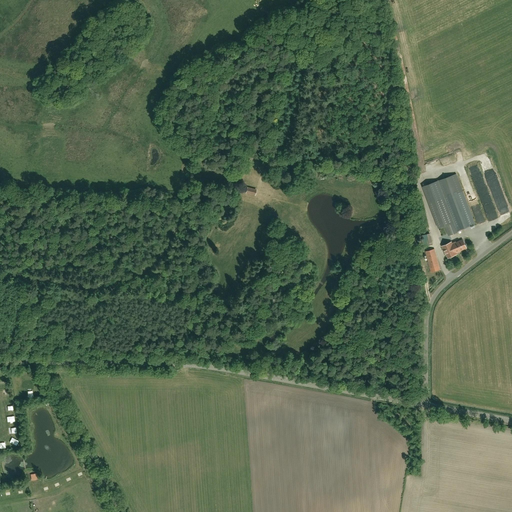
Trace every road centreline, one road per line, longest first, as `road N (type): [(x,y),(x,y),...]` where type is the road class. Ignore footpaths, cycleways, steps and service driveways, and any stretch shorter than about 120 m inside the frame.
road 1 (tertiary): [(423,403),(196,364),(0,360)]
road 2 (unclassified): [(423,403),(435,294),(511,231)]
